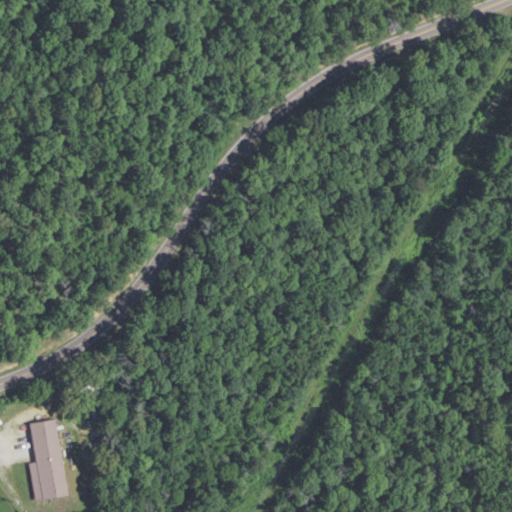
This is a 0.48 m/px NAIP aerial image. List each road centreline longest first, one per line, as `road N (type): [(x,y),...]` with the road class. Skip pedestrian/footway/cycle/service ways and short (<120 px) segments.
road 1 (tertiary): [(0,380),(35,367),(118,307),(222,168),(312,87),(506,0)]
road 2 (residential): [(92,329),(102,419),(86,511)]
